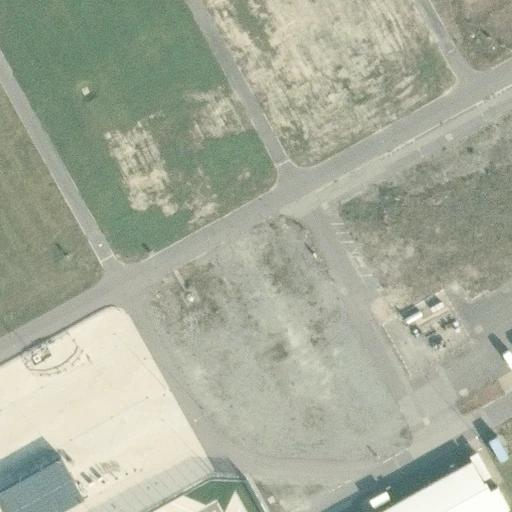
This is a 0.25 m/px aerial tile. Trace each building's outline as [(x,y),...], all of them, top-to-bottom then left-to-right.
[(511,111),(336,196),(392,311),(462,278),(470,295),(511,275),(511,111)] [(354,329),(341,303),(318,314),(331,340),(354,329)] [(511,334),(501,339),(510,362),(511,360),(511,334)] [(348,393),(336,359),(290,346),(253,360),(243,392),(257,428),(299,441),(338,427),(348,393)] [(364,391),(376,420),(399,410),(387,381),(364,391)] [(470,462),(379,511),(504,511),(510,509),(498,487),(488,493),(470,462)]
